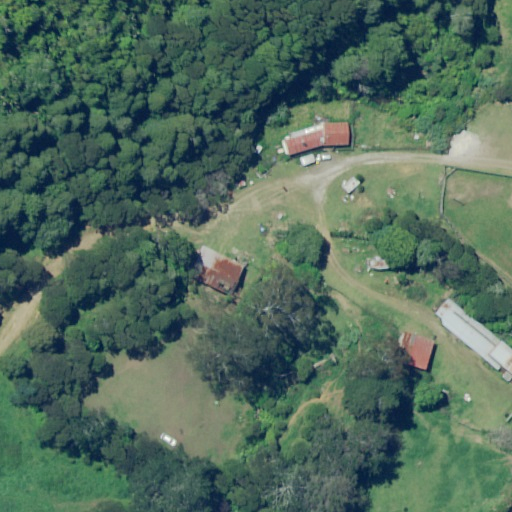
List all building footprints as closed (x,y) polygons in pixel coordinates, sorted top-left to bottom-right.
[(321,131),(290,138),(282,140),(285,154),(322,146),(322,148),(349,141),(344,121),(320,126),(321,131)] [(240,266),(200,246),(186,275),(226,294),(240,266)] [(495,337),(447,298),(431,317),(480,356),(495,337)] [(431,341),(402,331),(392,360),(421,370),(431,341)] [(511,353),(497,340),(485,355),(511,378),(511,353)]
